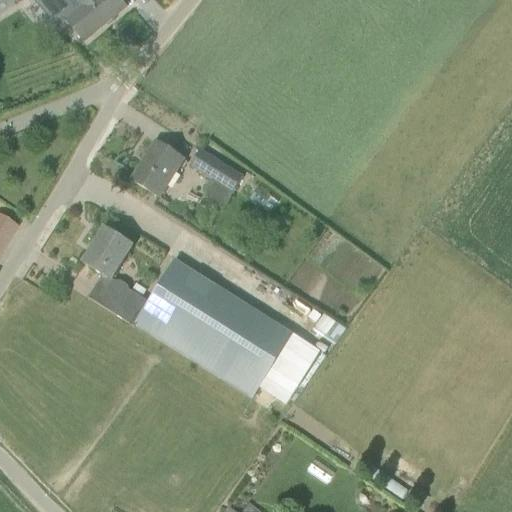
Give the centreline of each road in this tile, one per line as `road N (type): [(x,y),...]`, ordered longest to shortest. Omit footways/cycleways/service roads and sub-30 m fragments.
road 1 (unclassified): [(0,283),(127,79)]
road 2 (unclassified): [(0,129),(127,79)]
